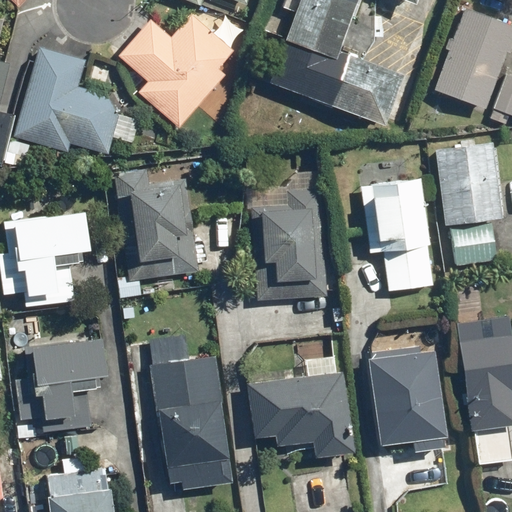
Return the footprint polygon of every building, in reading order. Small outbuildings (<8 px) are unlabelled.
[(296,0),(266,81),(380,124),(399,73),(360,58),(372,36),(372,0),(407,0),(411,2),(411,0),(296,0)] [(511,28),(511,24),(461,6),(431,88),(483,107),(511,28)] [(149,18),(116,55),(146,80),(136,91),(176,126),(223,73),(215,66),(231,48),(189,12),(169,35),(149,18)] [(83,59),(37,46),(11,134),(66,150),(68,142),(105,153),(121,99),(75,85),(83,59)] [(0,92),(8,63),(0,60),(0,161),(13,114),(0,110),(0,92)] [(511,110),(511,74),(504,72),(490,107),(510,116),(511,110)] [(489,139),(431,147),(442,224),(500,216),(489,139)] [(144,163),(111,167),(126,274),(115,276),(118,296),(139,293),(137,279),(196,270),(183,175),(147,180),(144,163)] [(418,175),(358,184),(367,250),(380,248),(386,289),(430,283),(424,244),(428,243),(418,175)] [(284,203),(249,205),(255,299),(324,294),(317,185),(283,187),(284,203)] [(81,208),(1,220),(5,250),(0,250),(0,283),(1,293),(21,290),(23,305),(72,298),(65,250),(87,246),(81,208)] [(487,221),(448,227),(454,264),(493,258),(487,221)] [(465,338),(455,340),(466,428),(471,427),(475,461),(511,456),(511,454),(508,423),(511,422),(511,414),(509,389),(511,389),(511,331),(511,332),(508,310),(462,316),(465,338)] [(100,332),(20,344),(24,374),(14,376),(20,417),(39,414),(41,429),(91,422),(84,374),(105,371),(100,332)] [(432,348),(366,356),(377,443),(443,435),(432,348)] [(147,363),(154,410),(157,409),(167,479),(178,478),(179,486),(229,479),(217,400),(219,400),(213,353),(147,363)] [(340,369),(244,382),(251,435),(271,433),(273,444),(309,439),(311,455),(351,450),(340,369)] [(47,494),(44,494),(46,511),(111,511),(107,485),(104,486),(101,465),(44,473),(47,494)]
